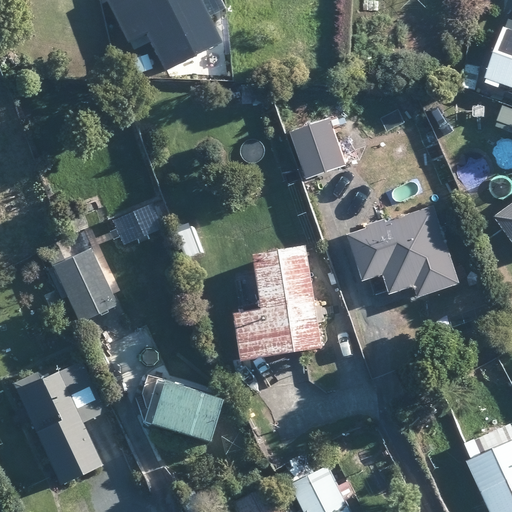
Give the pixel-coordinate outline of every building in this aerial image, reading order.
[(273,10),(272,0),(249,0),(250,10),(273,10)] [(511,37),(483,34),(476,88),(511,93),(511,37)] [(292,132),(309,181),(349,167),(332,118),(292,132)] [(422,299),(428,297),(463,286),(437,207),(390,223),(388,220),(385,221),(368,226),(369,230),(350,236),(366,284),(386,277),(393,296),(418,288),(422,299)] [(511,207),(497,218),(511,238),(511,207)] [(116,237),(125,255),(138,249),(129,231),(116,237)] [(320,307),(316,282),(310,247),(258,256),(260,272),(267,311),(238,316),(246,364),(251,363),(305,354),(327,350),(322,316),(320,307)] [(53,268),(79,324),(118,307),(91,250),(53,268)] [(196,371),(185,345),(168,351),(179,377),(196,371)] [(83,424),(107,412),(82,362),(40,381),(36,373),(11,385),(60,487),(103,467),(83,424)] [(291,373),(260,387),(278,430),(310,416),(291,373)] [(146,425),(209,444),(223,397),(159,378),(146,425)] [(511,511),(511,442),(476,460),(469,463),(492,511),(511,511)] [(353,511),(350,506),(331,467),(294,485),(296,490),(306,511),(353,511)] [(297,511),(288,493),(281,498),(273,483),(236,503),(240,511),(297,511)]
